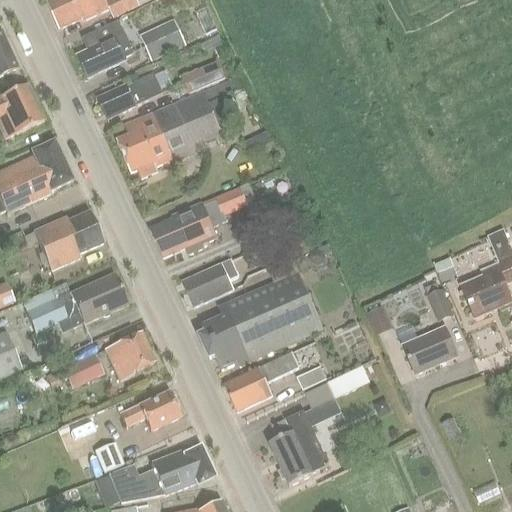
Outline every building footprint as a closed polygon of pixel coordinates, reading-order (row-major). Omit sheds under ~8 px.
[(115,20),(157,0),(114,0),(112,1),(111,0),(56,0),(48,4),(62,33),(84,23),(85,25),(111,12),(115,20)] [(87,52),(78,56),(90,82),(128,64),(127,61),(134,57),(119,24),(82,42),(87,52)] [(0,34),(0,81),(20,73),(2,34),(0,34)] [(148,51),(145,52),(151,66),(185,51),(179,37),(148,51)] [(224,47),(214,52),(219,61),(228,56),(224,47)] [(219,70),(183,85),(188,97),(224,82),(219,70)] [(127,89),(98,102),(109,124),(138,110),(137,108),(147,104),(161,97),(159,95),(158,91),(153,80),(152,79),(128,90),(127,89)] [(0,100),(0,130),(6,143),(46,125),(28,88),(0,100)] [(130,139),(119,144),(132,176),(138,173),(142,182),(159,175),(157,170),(175,163),(176,166),(210,151),(208,146),(217,142),(220,147),(226,145),(214,116),(226,111),(222,101),(210,106),(205,95),(126,129),(130,139)] [(266,135),(245,145),(250,157),(272,147),(266,135)] [(32,155),(34,160),(0,175),(0,217),(6,214),(8,218),(54,197),(53,194),(75,184),(57,144),(32,155)] [(249,188),(240,192),(248,209),(256,205),(249,188)] [(151,232),(164,263),(187,253),(189,259),(205,252),(204,249),(219,243),(214,231),(228,225),(226,219),(248,210),(240,192),(173,220),(174,222),(151,232)] [(105,247),(91,216),(70,225),(68,222),(35,237),(52,275),(82,261),(80,258),(105,247)] [(266,220),(264,228),(272,231),(274,222),(266,220)] [(511,251),(504,233),(490,239),(502,266),(484,274),(486,280),(463,290),(477,321),(511,305),(511,300),(506,287),(511,284),(511,251)] [(289,240),(265,251),(272,266),(296,255),(289,240)] [(308,241),(297,246),(303,259),(314,255),(308,241)] [(327,248),(314,254),(314,255),(316,254),(323,256),(325,260),(331,257),(327,248)] [(233,265),(183,287),(195,311),(235,293),(231,284),(240,280),(233,265)] [(223,374),(240,366),(242,370),(325,333),(300,276),(220,312),(224,321),(203,330),(206,336),(201,339),(211,362),(217,360),(223,374)] [(28,316),(25,317),(34,338),(37,337),(69,322),(80,317),(86,328),(129,309),(115,277),(72,297),(71,297),(60,302),(57,303),(28,316)] [(439,286),(426,291),(441,326),(455,319),(444,293),(442,294),(439,286)] [(8,288),(0,291),(0,312),(16,305),(8,288)] [(380,334),(393,328),(385,308),(372,314),(380,334)] [(459,360),(446,331),(404,350),(417,379),(459,360)] [(157,366),(143,335),(105,352),(121,386),(136,379),(135,376),(157,366)] [(5,336),(0,337),(0,383),(21,374),(16,362),(5,336)] [(293,357),(225,389),(238,416),(274,399),(268,386),(299,372),(293,357)] [(94,358),(63,373),(72,393),(104,379),(94,358)] [(320,370),(297,382),(303,395),(327,383),(320,370)] [(362,371),(329,387),(336,402),(370,387),(362,371)] [(60,374),(45,381),(49,389),(63,382),(60,374)] [(329,387),(306,398),(313,412),(313,413),(314,413),(320,410),(334,404),(336,402),(329,387)] [(127,416),(120,419),(126,431),(133,428),(146,422),(152,435),(183,420),(171,395),(127,416)] [(331,469),(310,426),(305,415),(273,430),(279,444),(270,448),(290,490),(314,479),(313,478),(331,469)] [(453,422),(442,427),(449,443),(461,437),(453,422)] [(109,447),(96,452),(103,474),(120,468),(123,467),(119,457),(116,458),(112,446),(109,447)] [(164,500),(196,487),(196,488),(215,481),(203,450),(184,458),(183,455),(152,467),(155,473),(139,480),(135,469),(110,479),(121,508),(164,500)]
